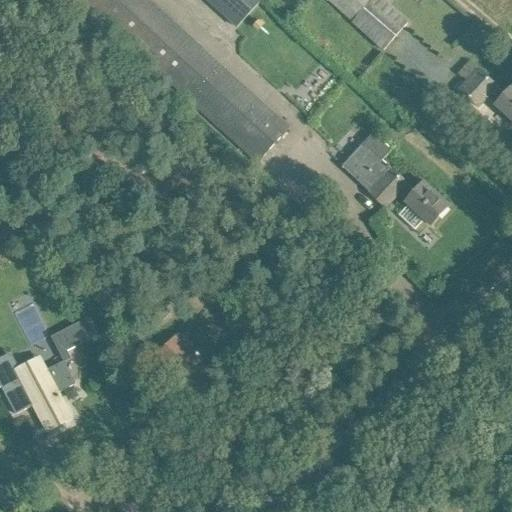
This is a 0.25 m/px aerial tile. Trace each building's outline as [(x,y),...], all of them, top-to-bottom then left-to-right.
[(84,0),(259,160),(290,126),(151,0),(84,0)] [(207,0),(237,27),(260,0),(207,0)] [(329,0),(385,50),(408,23),(382,0),(329,0)] [(470,62),(459,74),(468,81),(460,90),(479,107),(488,98),(511,120),(511,88),(506,95),(498,87),(479,69),(478,70),(470,62)] [(374,132),(362,144),(342,166),(372,194),(387,208),(397,197),(406,205),(407,204),(430,225),(450,204),(421,178),(411,189),(383,163),(394,151),(374,132)] [(164,305),(155,313),(161,320),(170,312),(164,305)] [(66,329),(75,348),(97,337),(87,319),(66,329)] [(176,337),(159,354),(178,373),(184,367),(189,372),(200,362),(176,337)] [(0,358),(0,382),(5,392),(17,414),(34,405),(41,419),(49,432),(73,419),(65,406),(56,388),(61,386),(59,382),(72,376),(65,361),(46,370),(41,360),(17,372),(16,369),(20,368),(12,353),(0,358)] [(0,484),(0,501),(5,509),(13,504),(1,484),(0,484)] [(495,511),(511,511),(511,505),(509,502),(495,511)]
